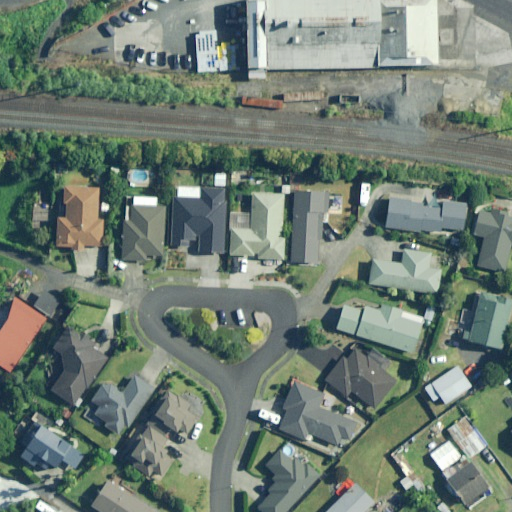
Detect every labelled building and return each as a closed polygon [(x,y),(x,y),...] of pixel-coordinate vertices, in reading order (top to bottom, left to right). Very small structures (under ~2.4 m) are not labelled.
[(434,0),(246,0),(248,68),(436,64),(434,0)] [(98,186),(61,184),(57,244),(101,247),(103,218),(96,218),(98,186)] [(226,188),(199,187),(199,196),(173,195),(172,245),(186,246),(186,237),(203,238),(202,254),(224,255),(226,188)] [(325,193),(294,191),(291,262),(322,263),(325,193)] [(283,194),(251,192),(249,228),(231,227),(230,255),(280,257),(283,194)] [(465,204),(389,195),(385,225),(462,234),(465,204)] [(51,203),(34,202),(33,228),(49,229),(51,203)] [(129,219),(123,218),(121,255),(162,257),(165,204),(130,202),(129,219)] [(511,215),(476,207),(470,233),(483,236),(476,266),(505,273),(511,246),(511,215)] [(401,263),(373,259),(369,283),(438,294),(442,268),(430,266),(432,253),(404,248),(401,263)] [(511,300),(479,293),(468,343),(501,350),(511,300)] [(46,316),(12,294),(0,311),(0,365),(9,372),(46,316)] [(377,312),(346,302),(337,330),(411,354),(421,323),(399,316),(401,310),(380,303),(377,312)] [(110,355),(67,326),(52,348),(59,353),(63,370),(49,390),(75,407),(110,355)] [(350,346),(324,380),(370,414),(395,380),(350,346)] [(458,365),(431,384),(445,404),(472,386),(458,365)] [(152,389),(132,376),(121,392),(105,381),(86,409),(122,433),(152,389)] [(324,394),(295,381),(275,427),(305,440),(309,432),(345,448),(357,421),(319,405),(324,394)] [(191,406),(167,390),(144,423),(168,439),(191,406)] [(70,444),(33,419),(14,448),(43,467),(47,461),(55,467),(70,444)] [(460,433),(451,422),(443,428),(453,439),(460,433)] [(161,449),(168,439),(144,423),(121,458),(158,483),(175,458),(161,449)] [(287,511),(320,476),(280,442),(261,463),(280,480),(256,508),(260,511),(287,511)] [(405,491),(413,486),(414,485),(420,493),(425,489),(428,493),(429,492),(435,500),(441,496),(427,476),(424,473),(419,476),(400,448),(391,455),(407,478),(400,483),(405,491)] [(470,460),(446,479),(465,505),(490,486),(470,460)] [(156,511),(107,480),(90,506),(99,511),(156,511)] [(355,484),(325,511),(364,511),(374,503),(355,484)]
